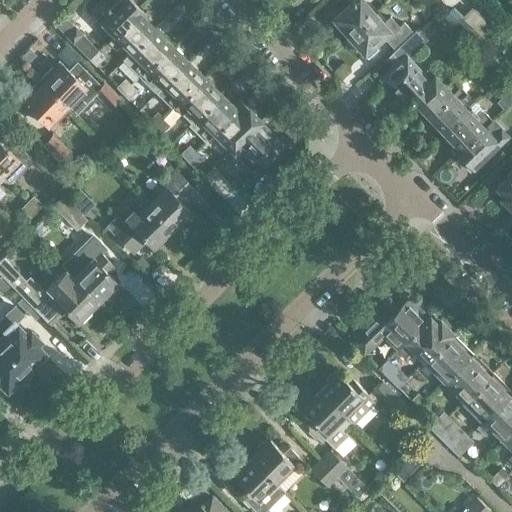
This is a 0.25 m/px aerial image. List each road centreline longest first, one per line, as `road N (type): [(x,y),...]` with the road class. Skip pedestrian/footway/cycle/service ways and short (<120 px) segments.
road 1 (residential): [(362,143),(0,501)]
road 2 (residential): [(97,511),(417,198)]
road 3 (residential): [(362,143),(233,0)]
road 4 (residential): [(511,292),(417,198)]
